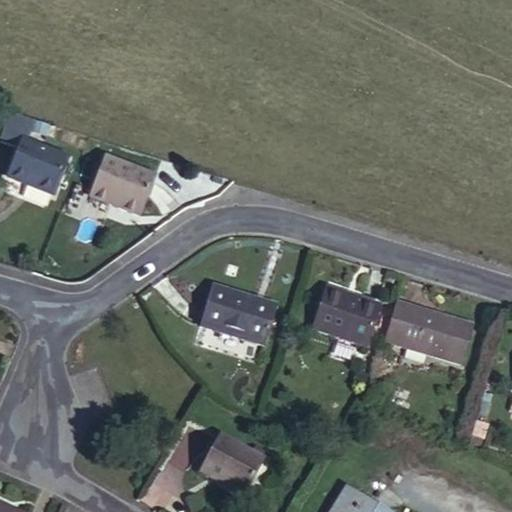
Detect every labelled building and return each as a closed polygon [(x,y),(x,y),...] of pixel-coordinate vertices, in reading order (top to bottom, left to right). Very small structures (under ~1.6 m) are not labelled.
[(7,118),(1,135),(22,144),(24,145),(30,125),(7,118)] [(24,145),(22,144),(9,180),(53,197),(66,161),(24,145)] [(154,179),(105,161),(92,200),(94,200),(136,217),(140,217),(154,179)] [(136,217),(94,200),(89,213),(125,226),(134,222),(136,217)] [(278,308),(212,289),(200,330),(266,350),(278,308)] [(379,310),(327,293),(315,330),(367,347),(379,310)] [(396,305),(385,345),(463,367),(473,328),(442,319),(441,324),(410,315),(411,310),(396,305)] [(441,324),(442,319),(411,310),(410,315),(441,324)] [(221,439),(205,470),(221,478),(217,484),(244,499),(264,461),(221,439)] [(221,478),(205,470),(202,476),(217,484),(221,478)] [(384,511),(348,489),(333,511),(384,511)]
